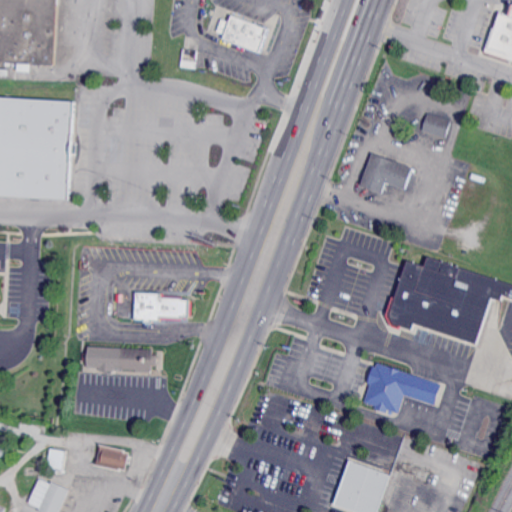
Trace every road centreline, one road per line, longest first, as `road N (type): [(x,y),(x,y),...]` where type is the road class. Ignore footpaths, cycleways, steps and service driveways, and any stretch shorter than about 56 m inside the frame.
road 1 (primary): [(197,461),(295,221)]
road 2 (primary): [(295,221),(377,0)]
road 3 (primary): [(262,211),(197,390)]
road 4 (residential): [(174,444),(39,436),(0,424)]
road 5 (primary): [(325,48),(262,211)]
road 6 (primary): [(197,390),(143,511)]
